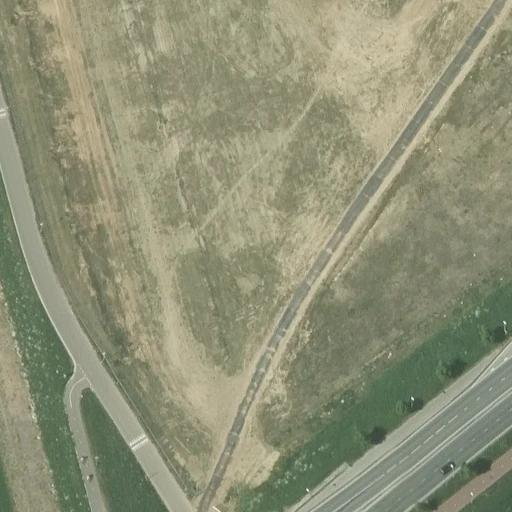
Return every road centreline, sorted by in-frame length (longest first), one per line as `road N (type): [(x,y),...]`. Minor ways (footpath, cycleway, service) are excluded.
road 1 (primary): [(511,356),(321,511)]
road 2 (unclassified): [(90,369),(39,284),(0,144)]
road 3 (unclassified): [(90,369),(182,511)]
road 4 (primary): [(388,511),(511,409)]
